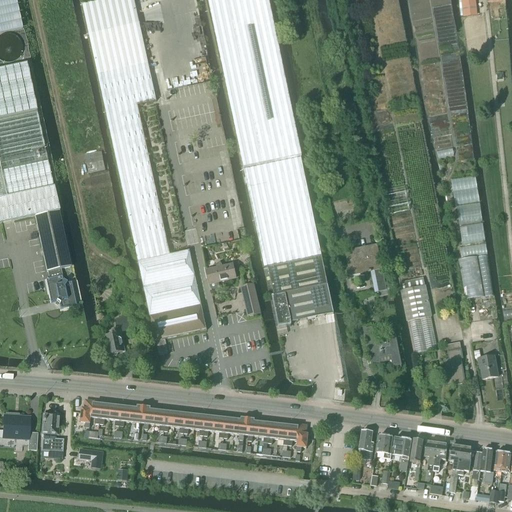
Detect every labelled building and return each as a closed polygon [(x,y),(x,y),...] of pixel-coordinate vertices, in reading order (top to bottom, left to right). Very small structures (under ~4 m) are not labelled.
[(0,0),(0,33),(22,29),(15,0),(0,0)] [(133,0),(109,0),(82,6),(105,113),(121,183),(138,263),(155,342),(156,342),(164,341),(188,335),(191,335),(206,331),(204,322),(189,251),(169,256),(153,177),(146,146),(137,106),(156,102),(139,24),(137,15),(137,14),(133,0)] [(462,0),(464,16),(476,14),(474,0),(462,0)] [(0,223),(35,217),(46,273),(47,273),(48,279),(45,280),(50,304),(56,303),(59,305),(60,310),(76,307),(71,283),(66,284),(63,281),(61,270),(70,268),(58,210),(59,210),(54,187),(53,187),(28,63),(0,68),(0,223)] [(343,109),(340,114),(344,117),(348,116),(355,115),(357,115),(354,105),(353,105),(350,106),(351,108),(343,109)] [(267,268),(267,269),(280,326),(287,324),(287,326),(288,327),(289,328),(291,327),(292,326),(292,325),(291,323),(333,314),(327,286),(328,286),(319,244),(300,159),(243,172),(264,269),(267,268)] [(344,252),(349,277),(371,273),(375,294),(378,293),(379,298),(391,296),(389,287),(385,287),(377,246),(344,252)] [(206,272),(205,272),(208,285),(209,288),(210,290),(211,292),(212,293),(213,294),(219,290),(219,283),(235,279),(232,266),(221,268),(220,266),(219,264),(215,266),(217,269),(206,272)] [(399,284),(407,323),(409,323),(416,355),(437,351),(431,318),(423,279),(399,284)] [(249,317),(260,314),(253,285),(240,288),(244,305),(246,305),(249,317)] [(401,366),(394,332),(386,334),(386,337),(379,339),(375,328),(367,330),(368,336),(366,337),(371,366),(380,364),(379,361),(390,359),(392,368),(401,366)] [(115,357),(116,355),(124,354),(119,331),(112,332),(113,336),(105,338),(105,339),(105,341),(105,344),(107,345),(109,357),(111,357),(112,358),(115,357)] [(449,387),(458,386),(457,384),(464,382),(460,360),(462,360),(459,344),(444,347),(446,355),(448,355),(449,361),(444,362),(449,387)] [(494,357),(478,360),(479,368),(480,368),(482,381),(498,378),(494,357)] [(82,410),(80,424),(85,424),(85,429),(89,430),(90,419),(92,403),(86,402),(85,410),(82,410)] [(92,403),(90,419),(95,420),(95,425),(99,426),(101,404),(92,403)] [(101,404),(99,426),(104,426),(104,421),(110,422),(112,406),(101,404)] [(112,406),(110,422),(115,422),(115,427),(119,428),(122,407),(112,406)] [(122,407),(119,428),(121,428),(124,428),(124,423),(129,424),(131,408),(122,407)] [(131,408),(129,424),(135,425),(135,430),(139,430),(140,425),(144,426),(144,417),(141,417),(142,408),(137,407),(136,409),(131,408)] [(142,408),(141,417),(144,417),(144,426),(143,431),(148,431),(148,426),(154,427),(156,411),(151,410),(151,409),(145,408),(142,408)] [(156,411),(154,427),(160,428),(159,433),(163,433),(166,412),(156,411)] [(166,412),(163,433),(166,433),(168,434),(168,429),(174,429),(176,413),(166,412)] [(176,413),(174,429),(180,430),(179,435),(183,435),(186,414),(176,413)] [(186,414),(183,435),(186,436),(188,436),(188,431),(194,431),(196,415),(186,414)] [(29,419),(10,418),(10,415),(5,415),(5,418),(4,418),(3,440),(28,441),(27,452),(36,452),(37,435),(28,434),(29,419)] [(42,439),(41,452),(42,452),(42,446),(49,447),(49,453),(56,453),(56,460),(61,461),(62,454),(63,441),(55,440),(55,437),(57,437),(58,422),(59,422),(60,415),(48,415),(48,417),(43,416),(43,421),(42,421),(42,423),(43,423),(42,436),(42,439)] [(196,415),(194,431),(199,432),(199,437),(203,438),(206,416),(196,415)] [(206,416),(203,438),(205,438),(208,438),(208,433),(214,434),(216,417),(206,416)] [(216,417),(214,434),(219,434),(219,440),(223,440),(226,419),(216,417)] [(226,419),(223,440),(225,440),(227,441),(228,435),(234,436),(236,420),(226,419)] [(236,420),(234,436),(239,437),(239,442),(243,442),(244,437),(248,438),(249,429),(245,429),(246,420),(241,419),(240,420),(236,420)] [(246,420),(245,429),(249,429),(248,438),(248,443),(252,443),(253,438),(258,439),(260,423),(255,422),(255,421),(250,420),(246,420)] [(260,423),(258,439),(264,439),(263,445),(267,445),(270,424),(260,423)] [(270,424),(267,445),(272,446),(272,440),(278,441),(280,425),(270,424)] [(280,425),(278,441),(284,442),(283,447),(287,448),(290,426),(280,425)] [(290,426),(287,448),(292,448),(292,443),(298,443),(299,427),(290,426)] [(298,443),(297,454),(301,454),(301,449),(306,449),(307,443),(307,436),(305,435),(306,428),(299,427),(298,443)] [(361,433),(359,452),(361,452),(360,460),(371,462),(374,445),(371,444),(373,434),(361,433)] [(391,462),(392,457),(393,449),(391,449),(392,439),(386,438),(385,436),(383,436),(381,437),(379,437),(377,454),(387,456),(386,461),(391,462)] [(393,449),(392,457),(402,459),(400,472),(407,473),(411,442),(409,442),(408,442),(407,439),(403,439),(401,441),(394,439),(393,449)] [(418,478),(424,443),(413,441),(410,462),(417,463),(415,482),(418,482),(418,478)] [(427,472),(428,472),(433,473),(437,445),(434,444),(433,442),(429,442),(428,443),(426,443),(424,459),(429,460),(427,472)] [(437,445),(433,473),(438,474),(440,461),(446,462),(448,448),(448,446),(446,446),(445,444),(442,444),(441,445),(437,445)] [(452,476),(452,479),(450,478),(448,493),(455,495),(458,476),(462,448),(458,448),(457,446),(454,446),(452,447),(451,447),(449,462),(454,463),(452,476)] [(462,448),(458,476),(463,477),(465,465),(470,466),(472,450),(471,450),(470,448),(467,447),(465,449),(462,448)] [(475,454),(472,479),(471,480),(479,482),(480,473),(485,474),(484,483),(492,485),(492,482),(493,478),(493,474),(490,474),(493,452),(483,450),(482,455),(475,454)] [(80,451),(79,460),(93,462),(92,469),(100,470),(102,454),(80,451)] [(496,453),(493,472),(501,473),(504,454),(496,453)] [(504,454),(501,473),(509,474),(511,455),(504,454)] [(119,471),(119,479),(126,480),(127,472),(119,471)] [(388,486),(390,473),(383,472),(381,485),(388,486)] [(371,477),(370,487),(377,488),(378,478),(371,477)] [(431,487),(430,495),(437,496),(438,488),(431,487)] [(489,504),(496,505),(497,502),(498,492),(491,491),(490,498),(489,504)] [(498,492),(497,502),(504,503),(505,493),(498,492)]
